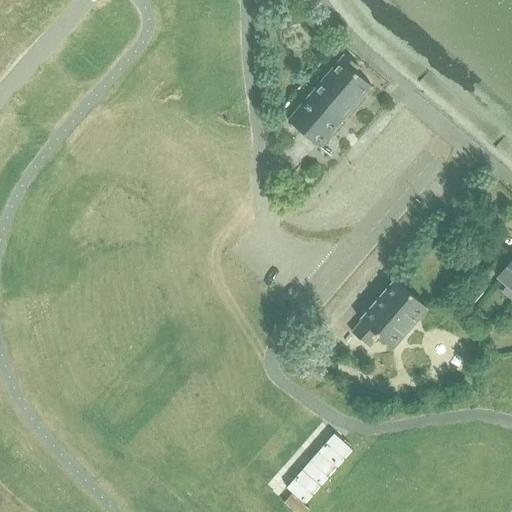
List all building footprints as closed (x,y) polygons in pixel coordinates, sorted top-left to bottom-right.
[(359,67),(344,54),(308,96),(309,96),(288,121),(320,148),(341,123),(341,124),(372,87),(355,72),(359,67)] [(457,157),(451,171),(463,176),(469,162),(457,157)] [(511,259),(496,278),(505,287),(502,291),(511,300),(511,298),(511,259)] [(360,321),(351,332),(369,348),(379,337),(388,345),(393,350),(428,309),(394,280),(359,320),(360,321)] [(335,434),(287,488),(305,504),(308,501),(353,449),(335,434)] [(292,493),(284,503),(295,511),(308,511),(310,509),(292,493)]
